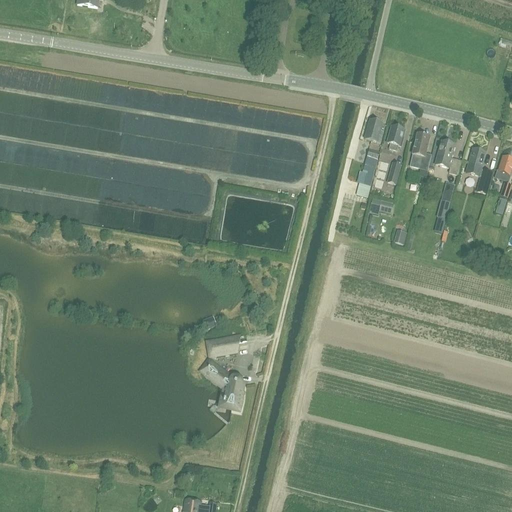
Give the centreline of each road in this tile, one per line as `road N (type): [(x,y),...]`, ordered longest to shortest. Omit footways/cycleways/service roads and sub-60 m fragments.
road 1 (tertiary): [(368,95),(0,34)]
road 2 (tertiary): [(511,132),(368,95)]
